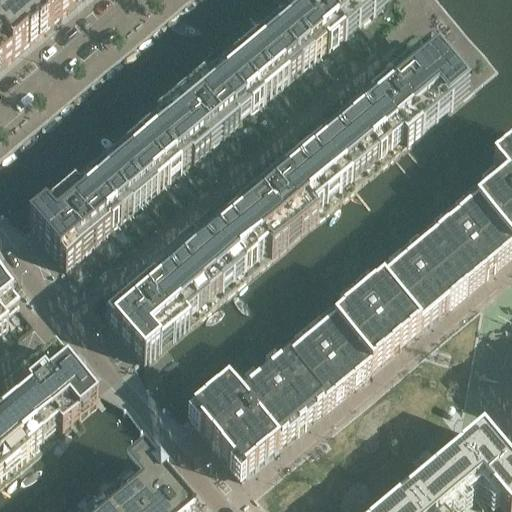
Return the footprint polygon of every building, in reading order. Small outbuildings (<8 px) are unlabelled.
[(46,35),(87,0),(0,0),(0,73),(29,49),(30,51),(38,45),(36,43),(39,41),(40,43),(47,36),(46,35)] [(383,0),(305,0),(28,232),(66,278),(390,8),(383,0)] [(478,96),(434,43),(110,314),(153,366),(478,96)] [(224,397),(190,425),(241,486),(511,259),(511,155),(494,171),(507,187),(237,412),(224,397)] [(19,314),(0,291),(0,341),(8,335),(3,328),(19,314)] [(98,408),(92,402),(83,391),(85,390),(79,383),(78,384),(55,358),(53,360),(52,358),(46,363),(47,365),(37,373),(37,374),(22,386),(20,387),(19,388),(20,389),(16,392),(7,400),(0,405),(0,485),(4,482),(5,484),(21,471),(19,469),(29,461),(28,459),(58,433),(61,437),(62,438),(81,422),(83,424),(89,419),(88,417),(98,408)] [(511,511),(511,476),(482,441),(397,511),(453,511),(481,489),(500,511),(511,511)] [(184,511),(173,498),(165,488),(167,486),(159,476),(156,478),(144,464),(126,479),(134,488),(104,511),(184,511)]
